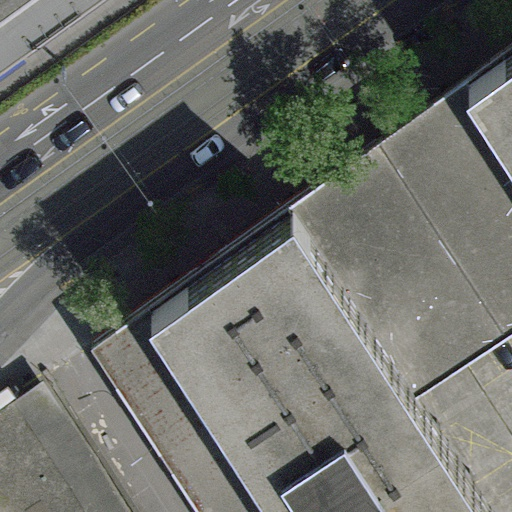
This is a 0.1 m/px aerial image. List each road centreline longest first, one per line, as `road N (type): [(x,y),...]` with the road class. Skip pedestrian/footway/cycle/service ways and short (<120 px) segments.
road 1 (secondary): [(0,331),(100,230),(433,0)]
road 2 (secondary): [(225,0),(0,162)]
